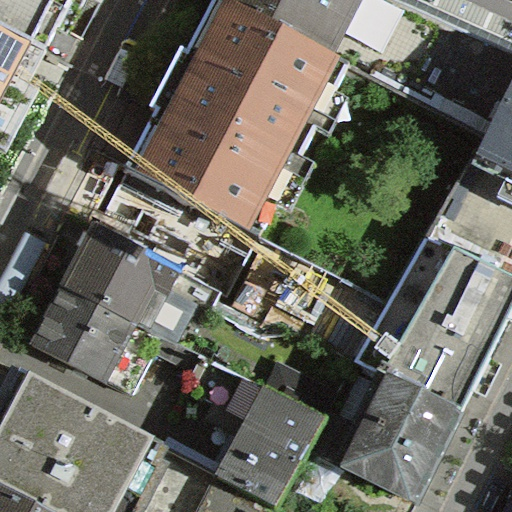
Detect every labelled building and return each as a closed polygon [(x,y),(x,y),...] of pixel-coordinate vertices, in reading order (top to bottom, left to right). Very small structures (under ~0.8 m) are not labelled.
[(0,0),(0,28),(45,52),(72,0),(0,0)] [(328,90),(335,93),(349,67),(219,0),(214,0),(187,53),(181,50),(150,109),(156,112),(149,125),(127,167),(198,204),(260,237),(277,205),(270,202),(295,154),(301,158),(316,130),(309,127),(328,90)] [(219,0),(349,67),(485,139),(488,140),(511,91),(511,52),(395,0),(219,0)] [(0,137),(9,122),(19,127),(38,91),(28,85),(36,69),(45,52),(0,28),(0,137)] [(511,279),(511,91),(488,140),(485,139),(475,159),(472,158),(427,237),(511,279)] [(193,249),(178,241),(198,204),(127,167),(103,211),(95,227),(180,272),(193,249)] [(161,338),(171,343),(190,305),(169,294),(180,272),(95,227),(73,270),(64,287),(161,338)] [(356,361),(380,373),(461,413),(483,369),(511,311),(511,279),(427,237),(389,304),(356,361)] [(161,338),(64,287),(46,321),(33,345),(131,396),(161,338)] [(331,350),(355,363),(356,361),(389,304),(364,291),(331,350)] [(207,417),(241,437),(219,476),(275,505),(307,448),(322,422),(199,357),(184,387),(216,403),(207,417)] [(0,409),(0,489),(43,511),(122,511),(157,446),(158,444),(20,372),(0,409)] [(461,413),(380,373),(354,426),(327,413),(322,422),(307,448),(417,503),(428,480),(461,413)] [(219,476),(200,511),(270,511),(275,505),(219,476)] [(0,511),(43,511),(0,489),(0,511)]
